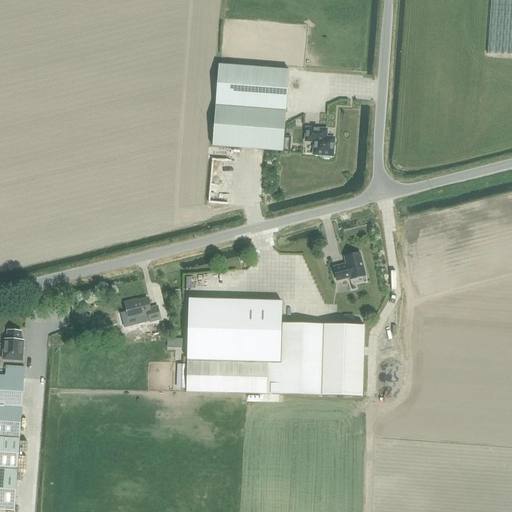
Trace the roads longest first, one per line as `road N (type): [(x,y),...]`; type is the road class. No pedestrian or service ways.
road 1 (unclassified): [(374,199),(0,292)]
road 2 (unclassified): [(374,199),(389,0)]
road 3 (unclassified): [(511,163),(374,199)]
